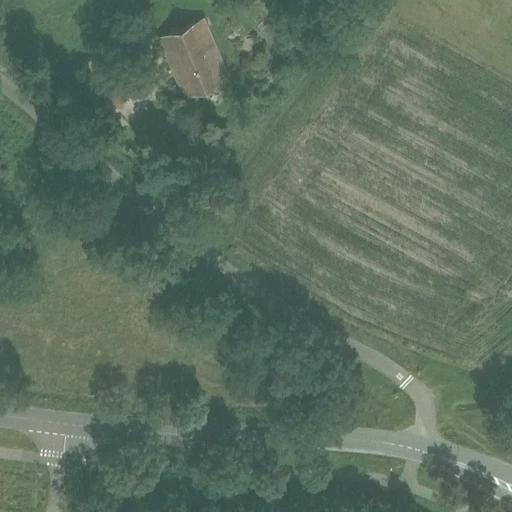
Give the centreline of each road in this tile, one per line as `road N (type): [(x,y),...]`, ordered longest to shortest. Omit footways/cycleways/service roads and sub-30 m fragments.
road 1 (unclassified): [(421,452),(425,405),(415,391),(287,317),(0,80)]
road 2 (secondary): [(421,452),(75,427)]
